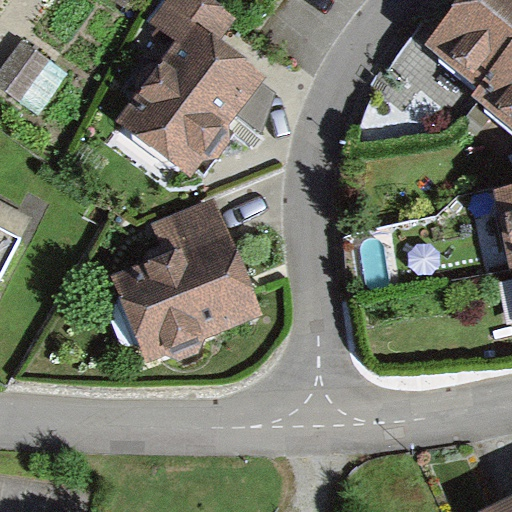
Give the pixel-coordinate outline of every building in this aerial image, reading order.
[(110,0),(126,10),(132,0),(110,0)] [(220,161),(231,147),(229,133),(269,81),(224,46),(241,24),(209,0),(167,0),(147,26),(175,46),(162,64),(147,67),(135,83),(138,101),(120,125),(194,180),(204,167),(220,161)] [(511,0),(470,0),(427,52),(479,95),(473,103),(511,135),(511,0)] [(22,41),(0,73),(0,89),(21,104),(50,60),(22,41)] [(511,196),(496,200),(511,275),(511,196)] [(182,364),(199,356),(206,343),(261,319),(210,202),(154,226),(164,250),(150,256),(144,269),(112,283),(147,366),(166,358),(182,364)] [(0,282),(21,243),(0,231),(0,282)]
